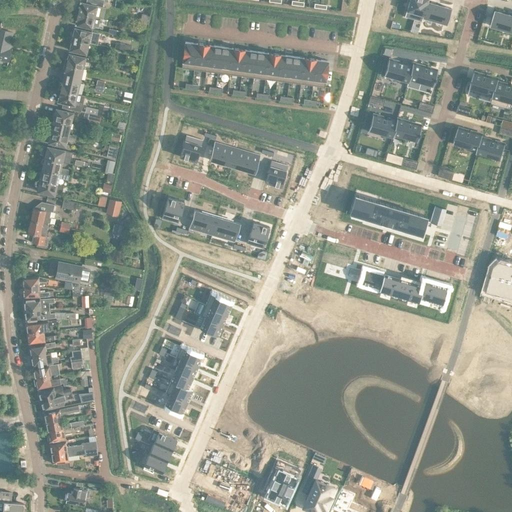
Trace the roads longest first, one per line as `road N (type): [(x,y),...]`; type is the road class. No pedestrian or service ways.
road 1 (residential): [(297,223),(178,495)]
road 2 (residential): [(7,307),(12,205),(37,97)]
road 3 (residential): [(475,4),(424,180)]
road 4 (residential): [(359,51),(299,217)]
road 5 (residential): [(186,28),(359,51)]
road 6 (residential): [(35,467),(7,307)]
road 7 (residential): [(297,223),(445,268)]
road 8 (residential): [(35,467),(178,495)]
road 9 (residential): [(170,169),(299,217)]
